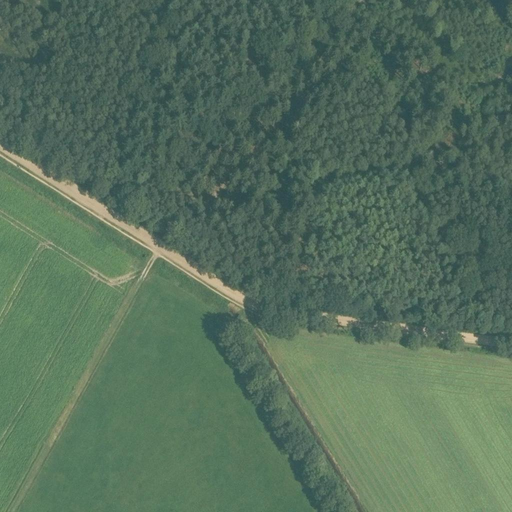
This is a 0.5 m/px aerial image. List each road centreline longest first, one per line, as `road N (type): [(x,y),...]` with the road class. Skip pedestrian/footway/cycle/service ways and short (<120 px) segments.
road 1 (track): [(159,246),(269,312),(511,346)]
road 2 (track): [(10,511),(159,246)]
